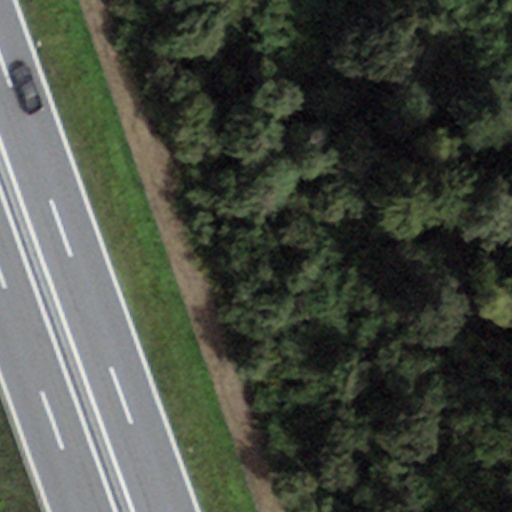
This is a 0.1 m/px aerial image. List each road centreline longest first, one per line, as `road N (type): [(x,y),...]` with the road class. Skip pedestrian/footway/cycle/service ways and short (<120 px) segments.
road 1 (trunk): [(165,511),(0,52)]
road 2 (trunk): [(0,270),(87,511)]
